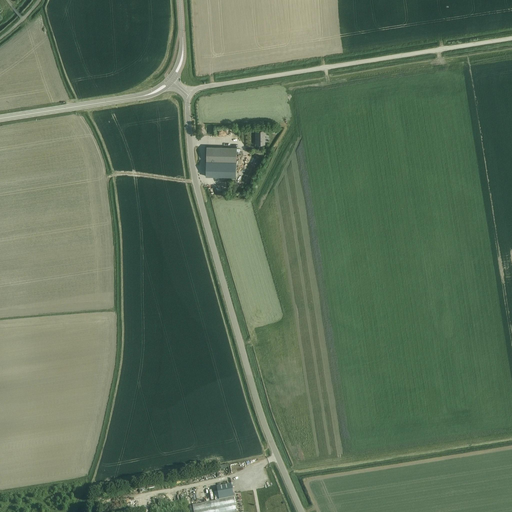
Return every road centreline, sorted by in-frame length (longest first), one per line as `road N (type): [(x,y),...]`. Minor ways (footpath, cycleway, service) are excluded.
road 1 (unclassified): [(301,511),(261,416),(227,299),(187,118)]
road 2 (unclassified): [(511,38),(204,86)]
road 3 (tertiary): [(0,118),(131,98)]
